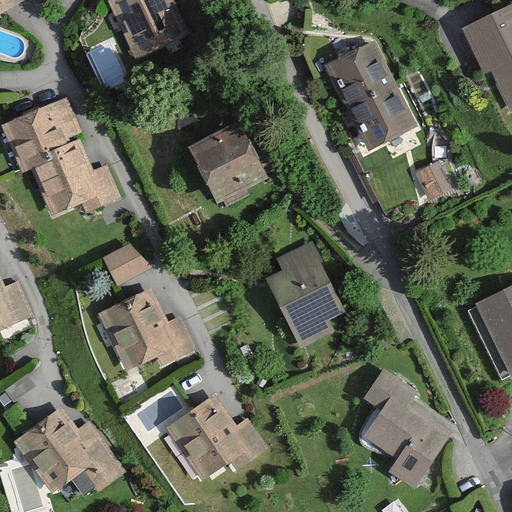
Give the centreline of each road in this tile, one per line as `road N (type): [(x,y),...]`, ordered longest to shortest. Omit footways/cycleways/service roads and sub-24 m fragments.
road 1 (residential): [(287,61),(511,505)]
road 2 (residential): [(232,399),(95,120),(78,93),(55,79)]
road 3 (residential): [(57,402),(33,289),(0,233)]
